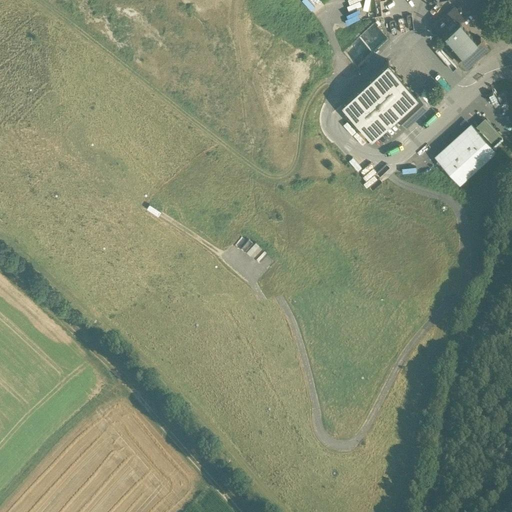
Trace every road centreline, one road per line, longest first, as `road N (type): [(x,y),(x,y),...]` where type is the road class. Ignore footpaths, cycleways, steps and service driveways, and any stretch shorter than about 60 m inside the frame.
road 1 (track): [(342,87),(329,75),(319,81),(304,107),(296,153),(276,166),(44,0)]
road 2 (track): [(0,228),(159,374),(284,511)]
road 3 (track): [(238,511),(109,363),(0,262)]
road 4 (tertiary): [(439,511),(465,374),(511,285)]
road 5 (track): [(397,511),(445,324),(440,318)]
road 6 (track): [(0,503),(55,438),(124,379)]
